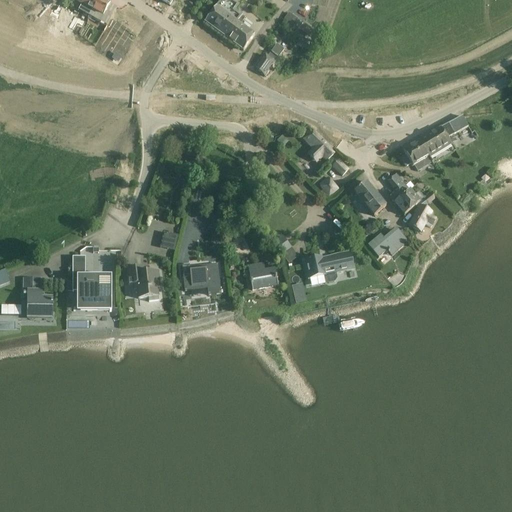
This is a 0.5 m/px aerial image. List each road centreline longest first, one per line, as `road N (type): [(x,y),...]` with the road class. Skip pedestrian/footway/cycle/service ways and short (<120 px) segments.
road 1 (unclassified): [(181,35),(272,99),(368,135)]
road 2 (unclassified): [(368,135),(410,129),(511,76)]
